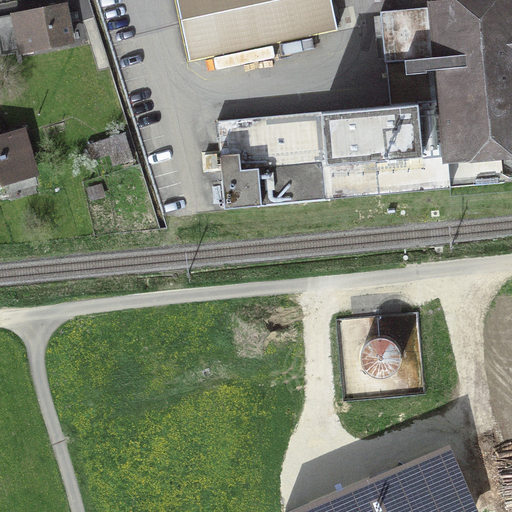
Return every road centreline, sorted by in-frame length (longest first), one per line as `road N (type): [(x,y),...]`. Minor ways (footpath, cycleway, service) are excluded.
road 1 (track): [(36,319),(511,268)]
road 2 (track): [(36,319),(46,408),(72,511)]
